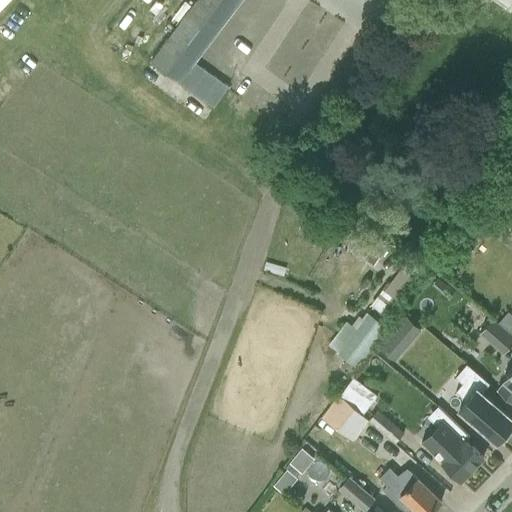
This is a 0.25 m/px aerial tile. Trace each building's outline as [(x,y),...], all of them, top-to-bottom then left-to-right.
[(103,0),(94,13),(109,24),(122,6),(113,0),(103,0)] [(241,0),(195,0),(148,63),(177,81),(176,82),(213,108),(228,86),(195,62),(241,0)] [(511,170),(493,196),(503,203),(508,207),(511,201),(511,170)] [(503,203),(493,196),(484,208),(493,216),(503,203)] [(405,256),(369,304),(377,311),(375,313),(381,317),(406,283),(414,289),(422,278),(415,271),(425,258),(416,251),(409,259),(405,256)] [(336,355),(356,369),(387,328),(362,309),(351,325),(345,320),(327,344),(338,352),(336,355)] [(511,336),(491,318),(479,332),(503,353),(511,342),(511,336)] [(489,383),(466,363),(454,377),(462,383),(455,391),(466,400),(459,408),(497,441),(500,437),(503,440),(511,429),(511,426),(511,425),(511,423),(511,419),(481,392),(489,383)] [(511,367),(502,379),(504,381),(496,390),(511,403),(511,367)] [(346,386),(321,417),(347,437),(352,441),(368,420),(361,414),(369,404),(346,386)] [(376,410),(368,420),(386,435),(385,436),(393,443),(403,433),(376,410)] [(446,414),(421,440),(442,461),(441,462),(460,480),(483,457),(468,443),(464,439),(468,435),(446,414)] [(389,467),(380,477),(386,484),(382,489),(405,511),(408,511),(412,508),(416,511),(429,511),(441,501),(409,470),(401,479),(389,467)] [(347,476),(338,487),(364,508),(373,497),(347,476)]
